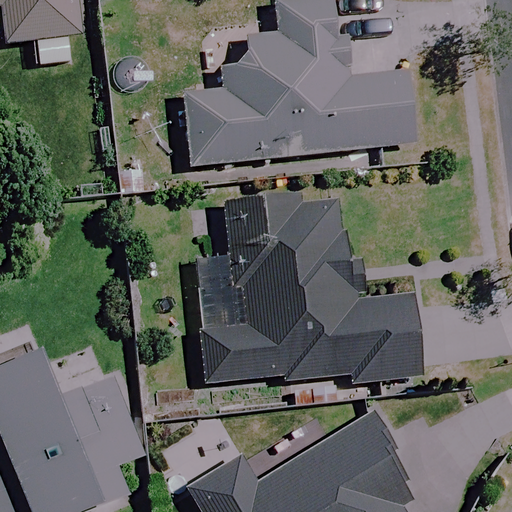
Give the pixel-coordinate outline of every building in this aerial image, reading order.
[(33,71),(64,68),(62,45),(73,44),(68,0),(0,0),(0,50),(31,48),(33,71)] [(337,85),(329,1),(271,6),(274,38),(243,41),(246,72),(216,75),(218,97),(179,101),(186,172),(408,152),(402,79),(337,85)] [(334,200),(219,209),(225,279),(194,281),(203,389),(335,379),(337,400),(413,394),(403,279),(341,284),(334,200)] [(48,409),(26,351),(0,361),(0,511),(102,511),(123,504),(110,471),(134,462),(106,387),(48,409)] [(406,501),(365,424),(246,487),(234,464),(181,491),(192,511),(395,511),(393,508),(406,501)]
